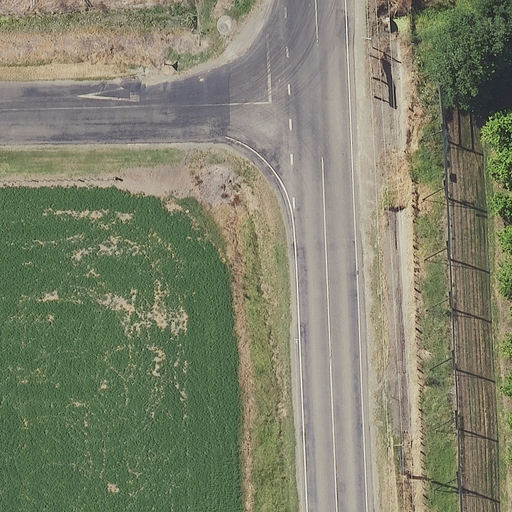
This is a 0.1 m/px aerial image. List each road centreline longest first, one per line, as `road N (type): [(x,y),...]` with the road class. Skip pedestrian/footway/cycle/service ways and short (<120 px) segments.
road 1 (primary): [(339,511),(322,100)]
road 2 (unclassified): [(0,109),(322,100)]
